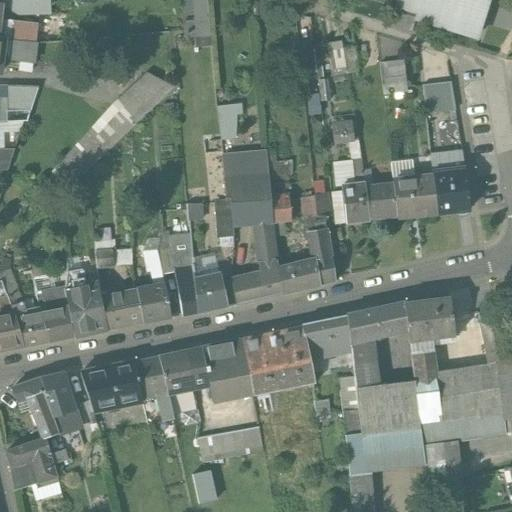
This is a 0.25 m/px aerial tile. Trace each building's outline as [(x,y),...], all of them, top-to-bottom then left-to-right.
[(3,0),(1,7),(3,7),(2,9),(15,17),(44,15),(43,0),(31,0),(22,1),(20,0),(3,0)] [(207,0),(181,3),(185,40),(194,39),(195,49),(212,48),(207,0)] [(475,38),(487,0),(366,0),(395,9),(396,6),(416,13),(414,19),(475,38)] [(1,7),(0,6),(0,40),(3,41),(34,45),(37,45),(39,27),(0,22),(2,9),(3,7),(1,7)] [(345,71),(341,49),(340,43),(324,45),(329,73),(345,71)] [(345,71),(346,77),(360,75),(355,46),(341,49),(345,71)] [(317,50),(302,49),(301,79),(316,79),(317,50)] [(407,94),(403,64),(379,68),(382,97),(407,94)] [(173,90),(147,74),(110,108),(40,187),(62,196),(173,90)] [(455,113),(450,86),(422,89),(425,118),(455,113)] [(0,124),(27,124),(38,90),(6,88),(0,88),(0,124)] [(431,152),(451,151),(449,128),(430,129),(431,152)] [(0,172),(7,173),(14,150),(0,150),(0,172)] [(353,188),(364,186),(360,155),(349,156),(353,188)] [(469,211),(465,173),(432,177),(432,178),(436,215),(469,211)] [(393,183),(393,187),(397,219),(436,215),(432,178),(393,183)] [(258,266),(277,262),(272,231),(271,224),(268,182),(268,179),(224,183),(225,202),(230,201),(230,203),(232,223),(233,234),(238,234),(237,229),(253,227),(258,266)] [(271,224),(272,231),(278,230),(277,225),(291,223),(286,180),(268,182),(271,224)] [(353,188),(341,189),(345,225),(368,223),(364,191),(364,186),(353,188)] [(393,187),(364,191),(368,223),(397,219),(393,187)] [(324,218),(325,226),(329,225),(325,196),(314,197),(317,219),(324,218)] [(233,238),(233,234),(232,223),(230,203),(216,204),(218,239),(233,238)] [(202,205),(185,206),(187,221),(204,220),(202,205)] [(306,220),(308,235),(326,232),(325,226),(324,218),(317,219),(306,220)] [(150,235),(151,252),(157,251),(158,254),(163,255),(162,232),(150,235)] [(315,263),(318,287),(334,284),(326,232),(308,235),(312,263),(315,263)] [(154,289),(136,292),(143,325),(171,320),(158,254),(157,251),(151,252),(143,253),(147,273),(151,273),(154,289)] [(172,253),(174,271),(191,268),(190,251),(172,253)] [(95,254),(96,271),(115,270),(113,252),(95,254)] [(238,307),(282,296),(278,272),(277,262),(258,266),(260,277),(232,283),(238,307)] [(312,263),(278,272),(282,296),(318,287),(315,263),(312,263)] [(191,268),(174,271),(183,318),(196,316),(192,280),(191,268)] [(80,270),(66,272),(65,288),(65,294),(74,339),(107,333),(100,298),(98,286),(86,288),(84,274),(82,272),(80,270)] [(0,272),(0,276),(2,284),(11,309),(22,305),(9,272),(0,272)] [(220,275),(192,280),(196,316),(214,312),(238,307),(232,283),(223,285),(220,275)] [(33,280),(35,287),(35,289),(54,285),(53,277),(33,280)] [(0,284),(0,309),(3,318),(13,315),(11,309),(2,284),(0,284)] [(27,303),(38,300),(35,289),(35,287),(26,289),(25,285),(21,286),(27,303)] [(136,292),(100,298),(107,333),(143,325),(136,292)] [(74,339),(65,294),(48,298),(53,313),(40,317),(49,344),(74,339)] [(455,339),(449,300),(403,305),(407,333),(415,382),(437,379),(432,342),(455,339)] [(22,305),(11,309),(13,315),(24,349),(49,344),(40,317),(27,319),(22,305)] [(403,305),(348,317),(350,346),(370,342),(407,333),(403,305)] [(422,448),(457,443),(504,434),(503,421),(511,418),(511,356),(511,355),(507,356),(497,310),(477,314),(489,371),(437,379),(415,382),(422,448)] [(0,353),(24,349),(13,315),(3,318),(0,318),(0,353)] [(350,346),(348,317),(301,328),(299,330),(307,362),(350,353),(350,346)] [(307,362),(299,330),(241,342),(252,397),(311,385),(307,362)] [(252,397),(241,342),(200,350),(208,388),(210,401),(231,397),(232,400),(235,400),(234,396),(248,394),(250,398),(252,397)] [(350,346),(350,353),(365,466),(423,457),(422,448),(415,382),(378,387),(370,342),(350,346)] [(200,350),(159,359),(166,394),(167,397),(208,388),(200,350)] [(141,399),(166,394),(159,359),(132,364),(141,399)] [(142,404),(141,399),(132,364),(80,375),(93,414),(142,404)] [(18,403),(26,400),(44,393),(53,418),(73,412),(62,376),(40,381),(14,389),(18,403)] [(44,393),(26,400),(42,441),(46,440),(50,454),(63,451),(58,435),(53,418),(44,393)] [(329,402),(315,404),(316,418),(330,416),(329,402)] [(344,434),(357,433),(356,406),(342,406),(344,434)] [(169,407),(159,410),(163,423),(173,421),(169,407)] [(79,428),(73,412),(53,418),(58,435),(79,428)] [(258,429),(222,436),(227,460),(263,453),(259,437),(258,429)] [(276,434),(259,437),(263,453),(263,455),(279,452),(276,434)] [(217,436),(196,440),(201,464),(222,460),(217,436)] [(53,480),(57,479),(53,465),(50,454),(46,440),(42,441),(6,453),(11,472),(15,491),(53,480)] [(299,443),(287,445),(289,459),(301,457),(299,443)] [(423,457),(424,466),(427,491),(464,486),(457,443),(422,448),(423,457)] [(67,461),(63,451),(50,454),(53,465),(67,461)] [(423,457),(365,466),(348,469),(352,511),(372,511),(371,474),(424,466),(423,457)] [(208,473),(191,477),(198,506),(215,502),(208,473)]
